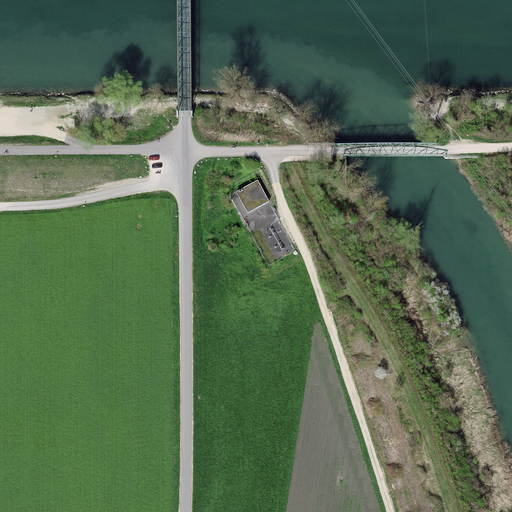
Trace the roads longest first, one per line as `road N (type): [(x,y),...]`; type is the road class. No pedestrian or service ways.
road 1 (track): [(267,151),(389,511)]
road 2 (unclassified): [(186,511),(184,152)]
road 3 (unclassified): [(446,148),(184,152)]
road 4 (track): [(0,206),(185,177)]
road 5 (unclassified): [(184,152),(0,150)]
road 6 (unclassified): [(184,152),(183,0)]
